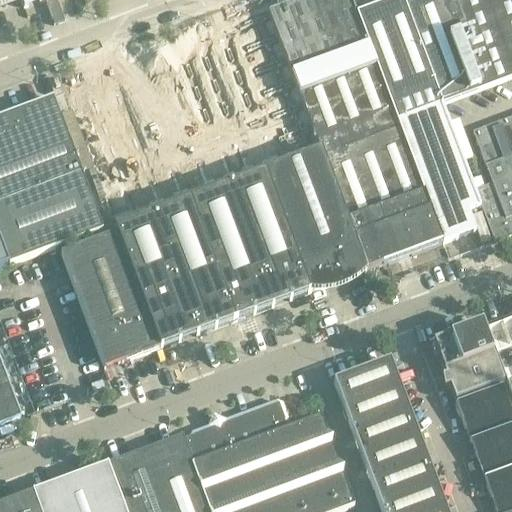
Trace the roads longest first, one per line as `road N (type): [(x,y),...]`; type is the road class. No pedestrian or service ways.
road 1 (unclassified): [(0,469),(511,275)]
road 2 (unclassified): [(0,73),(196,0)]
